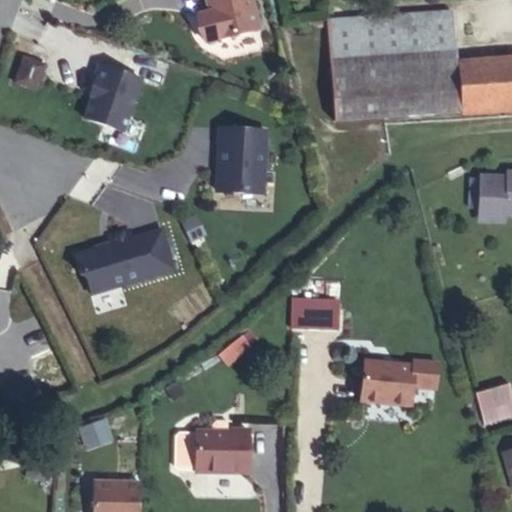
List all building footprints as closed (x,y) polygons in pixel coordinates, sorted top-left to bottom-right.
[(198,30),(206,42),(259,29),(251,0),(206,0),(211,13),(199,16),(198,30)] [(463,114),(511,110),(511,60),(458,64),(456,42),(454,42),(452,12),(326,21),(334,122),(462,112),(463,114)] [(36,90),(45,66),(23,58),(15,83),(36,90)] [(84,119),(122,132),(141,80),(100,66),(89,96),(92,97),(84,119)] [(268,130),(218,126),(214,193),(264,196),(268,130)] [(511,211),(511,171),(464,187),(466,193),(477,223),(511,211)] [(438,200),(450,232),(452,239),(480,230),(477,223),(466,193),(438,200)] [(175,271),(161,226),(77,250),(91,296),(175,271)] [(289,283),(274,283),(274,302),(289,302),(289,283)] [(413,362),(412,367),(364,362),(360,402),(410,407),(412,388),(435,390),(437,364),(413,362)] [(28,374),(11,382),(18,399),(36,391),(28,374)] [(165,389),(172,400),(183,393),(176,383),(165,389)] [(475,394),(484,424),(511,415),(511,395),(509,384),(475,394)] [(86,447),(110,439),(104,421),(80,429),(86,447)] [(195,472),(248,472),(249,430),(229,430),(229,432),(227,432),(227,422),(215,422),(212,425),(212,432),(179,434),(175,437),(175,466),(178,470),(195,470),(195,472)] [(511,488),(511,487),(511,470),(506,451),(502,452),(511,488)] [(48,467),(30,461),(25,477),(43,483),(48,467)] [(139,511),(140,484),(92,483),(91,511),(139,511)]
